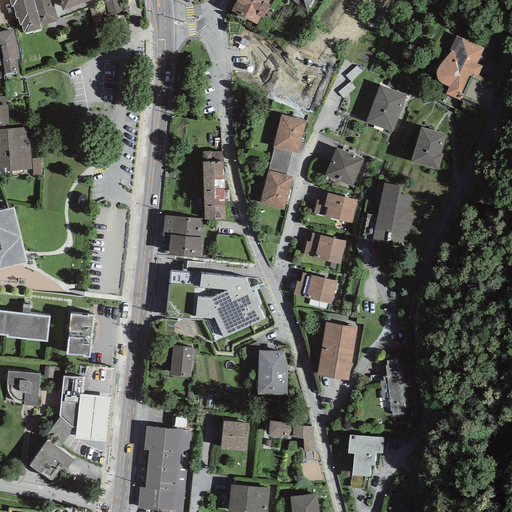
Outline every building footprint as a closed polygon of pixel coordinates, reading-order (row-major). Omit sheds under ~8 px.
[(32,33),(41,30),(40,26),(59,21),(54,7),(52,7),(49,0),(9,0),(11,7),(12,7),(16,19),(18,18),(20,25),(21,25),(23,32),(25,32),(25,33),(32,31),(32,33)] [(58,0),(62,11),(91,0),(58,0)] [(112,0),(105,2),(109,17),(123,13),(119,0),(112,0)] [(267,4),(269,0),(237,0),(231,11),(256,24),(260,17),(263,18),(270,5),(267,4)] [(293,0),(293,1),(305,10),(306,9),(303,0),(293,0)] [(311,0),(303,0),(306,9),(311,0)] [(2,59),(4,74),(6,74),(6,75),(19,74),(17,58),(19,58),(12,29),(0,31),(0,47),(3,59),(2,59)] [(462,98),(480,105),(490,81),(478,75),(482,66),(477,64),(484,48),(456,36),(450,50),(452,51),(440,65),(437,69),(436,73),(436,77),(438,81),(441,83),(444,85),(449,87),(445,94),(460,101),(462,98)] [(345,76),(351,81),(361,71),(357,66),(345,76)] [(343,98),(355,88),(350,82),(338,92),(343,98)] [(406,95),(380,86),(366,122),(393,132),(406,95)] [(0,125),(9,124),(8,105),(6,105),(0,105),(0,125)] [(306,121),(281,114),(273,147),(274,148),(290,152),(298,153),(306,121)] [(0,172),(32,169),(33,175),(41,174),(40,158),(31,158),(29,128),(0,129),(0,172)] [(447,134),(421,128),(410,162),(438,170),(443,154),(441,153),(447,134)] [(268,171),(285,175),(290,152),(274,148),(268,171)] [(364,159),(336,148),(325,176),(352,187),(364,159)] [(203,162),(222,161),(221,151),(202,152),(203,162)] [(222,161),(203,162),(204,219),(224,219),(224,202),(224,190),(223,161),(222,161)] [(268,171),(267,171),(259,204),(284,210),(292,177),(285,175),(268,171)] [(402,187),(384,183),(373,241),(405,247),(412,214),(407,213),(410,196),(401,194),(402,187)] [(358,200),(322,191),(320,201),(317,200),(313,213),(325,216),(324,217),(352,223),(358,200)] [(0,269),(26,263),(13,208),(0,211),(0,269)] [(202,219),(165,215),(163,237),(170,237),(168,255),(202,258),(204,229),(201,228),(202,219)] [(346,241),(312,233),(310,242),(307,241),(303,255),(314,258),(340,264),(346,241)] [(331,304),(337,281),(311,275),(302,273),(300,282),(297,281),(293,295),(306,297),(305,298),(331,304)] [(210,298),(197,297),(196,317),(210,318),(214,317),(223,338),(264,319),(245,278),(201,274),(199,287),(228,290),(210,298)] [(0,336),(47,341),(50,316),(30,314),(31,305),(24,304),(23,313),(0,310),(0,336)] [(87,315),(70,314),(66,355),(83,356),(83,357),(90,358),(95,315),(87,314),(87,315)] [(357,328),(326,322),(317,375),(348,381),(357,328)] [(193,348),(173,346),(170,375),(190,377),(192,360),(193,349),(193,348)] [(284,352),(259,351),(258,394),(287,395),(287,367),(284,352)] [(392,411),(392,416),(406,414),(412,397),(411,384),(402,384),(398,359),(386,361),(387,365),(385,365),(387,376),(385,376),(386,377),(383,377),(383,381),(380,381),(382,401),(388,400),(388,401),(389,401),(390,412),(392,411)] [(40,374),(8,371),(7,385),(19,385),(19,387),(20,390),(22,392),(25,394),(24,405),(37,407),(40,374)] [(83,377),(64,376),(59,416),(45,437),(48,439),(60,448),(70,434),(71,428),(76,428),(80,394),(82,394),(83,377)] [(20,404),(24,405),(25,394),(22,392),(20,390),(19,387),(19,385),(7,385),(7,388),(8,391),(9,395),(11,398),(14,401),(16,403),(20,404)] [(43,393),(43,403),(60,404),(60,393),(43,393)] [(110,397),(82,394),(80,394),(76,428),(75,439),(105,442),(110,397)] [(249,424),(223,421),(220,449),(247,451),(249,424)] [(294,425),(294,423),(270,421),(269,436),(292,436),(294,425)] [(303,439),(305,453),(315,451),(314,436),(314,427),(294,425),(292,436),(292,438),(303,439)] [(157,510),(180,511),(182,511),(191,432),(146,428),(144,451),(149,451),(145,488),(139,487),(137,510),(157,511),(157,510)] [(354,454),(352,476),(365,477),(369,477),(370,465),(374,466),(375,453),(382,454),(384,438),(350,436),(348,454),(354,454)] [(60,448),(48,439),(29,466),(51,481),(61,467),(67,470),(74,459),(60,448)] [(364,490),(365,477),(352,476),(350,489),(364,490)] [(266,511),(269,488),(231,485),(228,511),(266,511)] [(318,511),(316,493),(290,497),(291,511),(318,511)]
